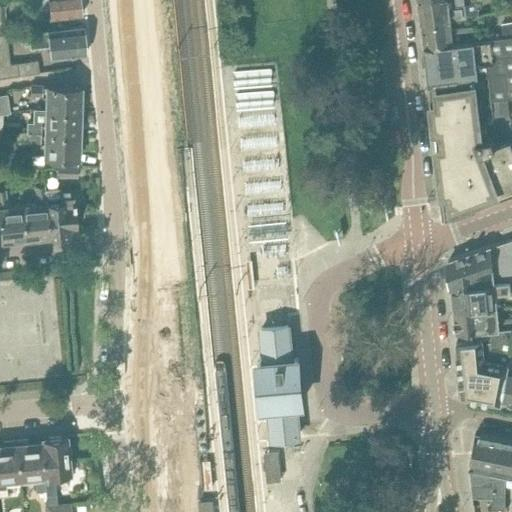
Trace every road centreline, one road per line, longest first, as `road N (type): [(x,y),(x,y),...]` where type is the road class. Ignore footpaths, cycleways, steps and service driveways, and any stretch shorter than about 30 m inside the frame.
road 1 (residential): [(417,245),(373,259),(322,290),(326,397),(338,410),(434,409)]
road 2 (residential): [(417,245),(392,0)]
road 3 (residential): [(115,242),(103,68)]
road 4 (residential): [(434,409),(417,245)]
road 5 (residential): [(110,402),(115,242)]
